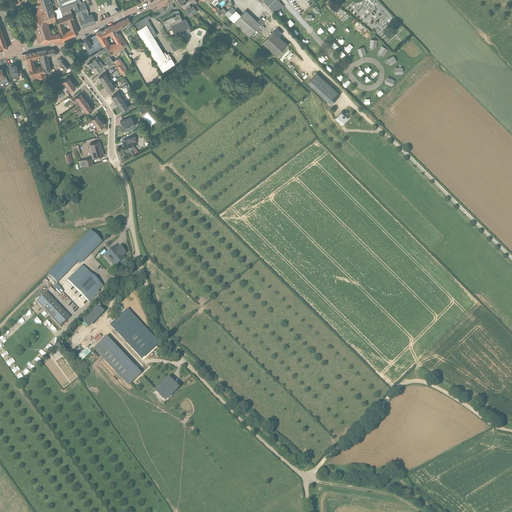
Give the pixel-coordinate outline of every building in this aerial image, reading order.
[(81,1),(80,0),(56,0),(60,8),(61,12),(70,8),(71,8),(71,7),(74,6),(82,28),(96,23),(92,14),(89,15),(84,2),(83,3),(83,1),(81,1)] [(189,4),(193,2),(191,0),(177,0),(181,5),(183,3),(185,7),(187,10),(191,8),(189,4)] [(277,0),(275,0),(268,6),(275,13),(283,6),(277,0)] [(40,43),(62,40),(60,34),(50,35),(46,22),(56,19),(55,17),(53,10),(51,3),(47,4),(45,3),(35,6),(37,12),(35,13),(35,14),(31,15),(40,43)] [(223,18),(225,15),(214,5),(212,8),(223,18)] [(317,13),(321,9),(317,5),(313,9),(317,13)] [(189,17),(197,12),(193,6),(191,8),(187,10),(184,12),(189,17)] [(231,6),(226,12),(224,14),(228,18),(235,10),(231,6)] [(60,8),(53,10),(55,17),(71,11),(70,8),(61,12),(60,8)] [(249,37),(250,36),(260,25),(245,10),(233,23),(249,37)] [(56,19),(60,34),(62,40),(78,33),(73,18),(71,11),(55,17),(56,19)] [(182,20),(179,14),(163,21),(167,31),(171,28),(174,35),(189,27),(185,19),(182,20)] [(147,19),(150,18),(149,15),(135,23),(139,29),(137,30),(157,64),(158,63),(159,65),(158,66),(162,72),(175,64),(168,54),(166,55),(165,53),(165,52),(163,54),(153,38),(155,37),(154,35),(156,33),(147,19)] [(113,25),(108,27),(111,33),(116,44),(120,42),(122,46),(124,49),(128,47),(126,44),(116,30),(126,25),(128,30),(133,27),(128,18),(113,25)] [(107,35),(111,33),(108,27),(96,33),(108,54),(113,51),(114,54),(124,49),(122,46),(120,42),(116,44),(114,45),(114,44),(110,47),(104,37),(107,35)] [(277,57),(288,45),(274,31),(262,43),(277,57)] [(87,57),(103,47),(96,34),(83,42),(88,51),(85,53),(87,57)] [(377,48),(378,40),(371,39),(370,47),(377,48)] [(385,56),(388,49),(382,45),(378,53),(385,56)] [(41,58),(47,56),(58,54),(54,49),(46,50),(39,51),(41,57),(41,58)] [(96,57),(101,53),(104,50),(103,49),(99,50),(94,54),(96,57)] [(33,59),(41,57),(39,51),(25,54),(30,76),(31,81),(38,79),(46,77),(45,73),(43,67),(35,68),(33,59)] [(113,63),(108,55),(105,57),(106,59),(107,58),(109,62),(104,66),(106,68),(111,64),(113,63)] [(49,64),(47,56),(41,58),(43,65),(49,64)] [(389,65),(397,62),(395,56),(387,59),(389,65)] [(98,63),(100,61),(96,57),(94,58),(88,63),(91,68),(98,63)] [(113,62),(118,69),(119,71),(120,72),(123,77),(129,73),(126,68),(119,58),(113,62)] [(104,66),(100,61),(98,63),(91,68),(95,73),(102,68),(101,68),(104,66)] [(43,67),(45,73),(51,71),(49,64),(43,65),(43,67)] [(12,79),(19,78),(16,65),(9,67),(12,79)] [(102,82),(110,77),(107,72),(99,77),(102,82)] [(338,93),(317,73),(308,82),(329,102),(338,93)] [(65,84),(67,86),(72,82),(68,77),(60,84),(62,86),(65,84)] [(105,87),(112,83),(110,81),(112,79),(110,77),(102,82),(105,87)] [(393,86),(395,79),(387,77),(385,83),(393,86)] [(72,82),(67,86),(69,90),(66,92),(67,94),(76,87),(72,82)] [(112,83),(105,87),(109,92),(115,88),(112,83)] [(112,96),(115,101),(121,97),(118,92),(112,96)] [(77,100),(79,103),(84,99),(80,94),(72,100),(74,102),(77,100)] [(124,102),(121,97),(115,101),(118,107),(124,102)] [(88,104),(84,99),(79,103),(81,106),(78,108),(74,110),(76,112),(79,110),(82,108),(88,104)] [(122,112),(128,108),(128,107),(124,102),(118,107),(122,112)] [(88,104),(82,108),(84,110),(86,113),(91,109),(88,104)] [(142,114),(148,110),(144,104),(138,107),(142,114)] [(92,122),(94,124),(100,120),(96,115),(88,121),(90,124),(92,122)] [(135,126),(131,117),(126,120),(126,119),(120,122),(122,125),(123,125),(126,131),(130,129),(130,128),(135,126)] [(100,120),(94,124),(97,127),(94,129),(96,131),(104,125),(100,120)] [(127,151),(135,148),(133,143),(136,142),(133,136),(124,140),(125,143),(123,144),(127,151)] [(93,158),(103,156),(99,142),(90,145),(93,158)] [(85,167),(93,165),(91,158),(83,160),(85,167)] [(90,231),(69,253),(78,262),(80,264),(102,243),(90,231)] [(117,265),(115,266),(114,267),(123,259),(121,257),(125,253),(120,248),(119,248),(120,249),(117,252),(113,248),(105,255),(111,262),(113,260),(117,265)] [(67,280),(74,287),(89,272),(82,266),(67,280)] [(102,286),(89,272),(74,287),(88,301),(98,291),(102,286)] [(60,295),(64,292),(57,284),(54,286),(60,295)] [(98,291),(88,301),(89,302),(99,292),(98,291)] [(60,327),(70,318),(46,293),(36,302),(60,327)] [(82,321),(91,329),(105,313),(97,305),(82,321)] [(115,326),(129,341),(137,334),(141,330),(127,315),(115,326)] [(20,319),(24,324),(28,321),(23,316),(20,319)] [(16,323),(12,327),(17,331),(21,328),(16,323)] [(137,334),(129,341),(143,356),(154,345),(141,330),(137,334)] [(87,336),(74,350),(79,354),(91,340),(87,336)] [(138,376),(132,368),(123,377),(130,385),(138,376)] [(18,378),(23,373),(19,369),(14,374),(18,378)] [(162,392),(159,394),(163,399),(167,395),(166,393),(168,391),(169,393),(175,387),(169,380),(160,389),(162,392)]
